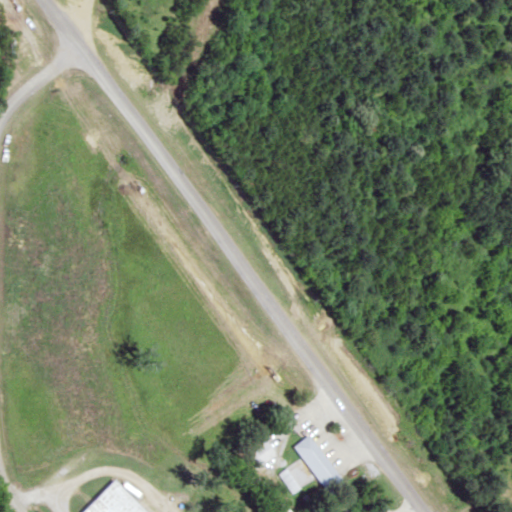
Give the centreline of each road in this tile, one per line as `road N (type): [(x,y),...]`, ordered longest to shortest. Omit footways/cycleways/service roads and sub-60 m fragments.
road 1 (secondary): [(423,511),(40,0)]
road 2 (residential): [(15,511),(0,482),(2,112),(74,45)]
